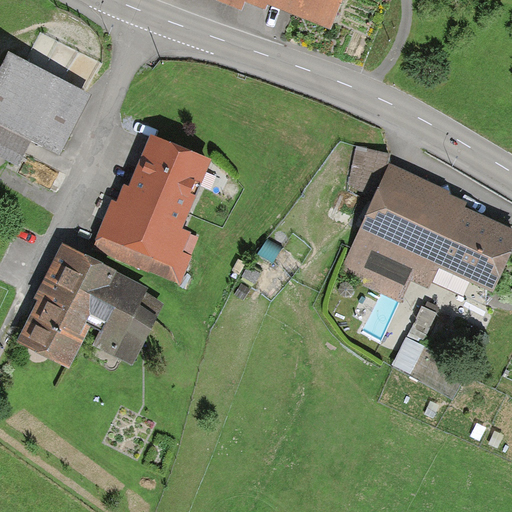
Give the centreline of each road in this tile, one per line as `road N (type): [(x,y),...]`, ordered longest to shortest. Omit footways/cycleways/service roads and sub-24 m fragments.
road 1 (tertiary): [(114,0),(358,89),(511,174)]
road 2 (track): [(0,341),(146,12)]
